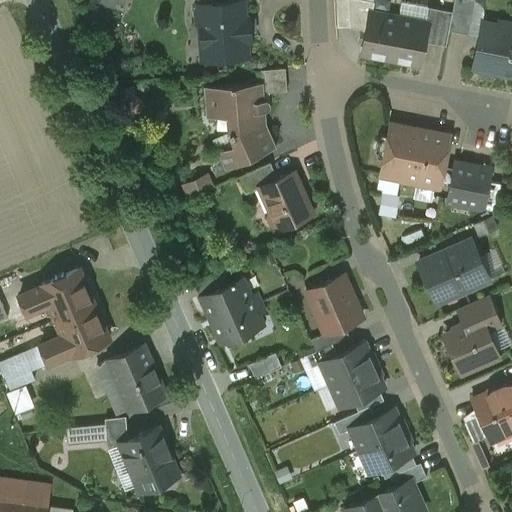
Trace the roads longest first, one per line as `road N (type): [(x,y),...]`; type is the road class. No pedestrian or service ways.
road 1 (tertiary): [(256,511),(36,0)]
road 2 (residential): [(481,511),(347,201),(323,81),(318,0)]
